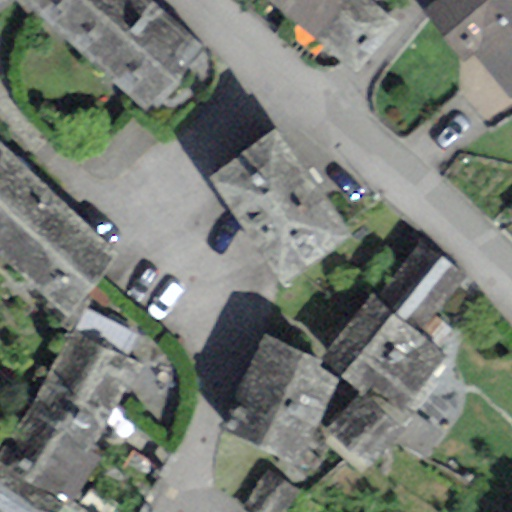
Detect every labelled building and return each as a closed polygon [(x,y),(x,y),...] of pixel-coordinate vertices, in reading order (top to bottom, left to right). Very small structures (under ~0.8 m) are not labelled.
[(135,0),(28,0),(27,1),(83,55),(135,0)] [(147,0),(135,0),(83,55),(143,113),(203,51),(147,0)] [(270,0),(355,73),(395,27),(371,6),(375,0),(270,0)] [(511,0),(446,0),(429,13),(456,47),(483,44),(511,81),(511,0)] [(279,129),(207,177),(280,285),(351,237),(279,129)] [(0,193),(25,169),(0,143),(0,193)] [(75,219),(25,169),(0,193),(0,254),(19,274),(75,219)] [(75,219),(19,274),(62,317),(118,262),(75,219)] [(461,273),(421,243),(378,299),(416,332),(461,273)] [(359,393),(326,432),(367,468),(402,427),(399,424),(452,363),(416,332),(378,299),(374,295),(319,358),(340,377),(359,393)] [(136,370),(69,330),(26,412),(0,451),(0,511),(65,511),(98,457),(88,451),(136,370)] [(340,377),(319,358),(264,336),(218,429),(293,466),(340,377)]
